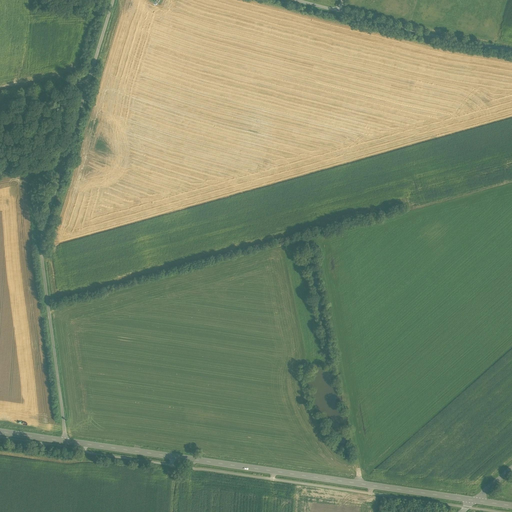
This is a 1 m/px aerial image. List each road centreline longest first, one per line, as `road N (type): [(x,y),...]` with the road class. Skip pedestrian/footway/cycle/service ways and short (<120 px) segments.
road 1 (unclassified): [(112,0),(38,241),(66,441)]
road 2 (secondary): [(473,500),(66,441)]
road 3 (unclassified): [(292,0),(511,50)]
